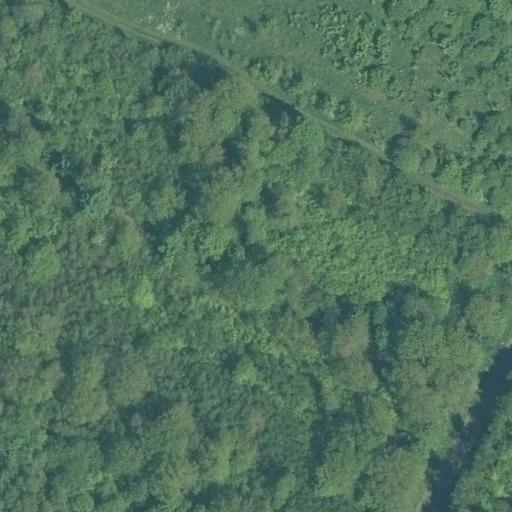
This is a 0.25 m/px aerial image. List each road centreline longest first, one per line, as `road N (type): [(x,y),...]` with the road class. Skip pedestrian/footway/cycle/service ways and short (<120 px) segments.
road 1 (track): [(511,429),(0,152)]
road 2 (track): [(511,231),(69,0)]
road 3 (track): [(0,423),(169,511)]
road 4 (tertiary): [(424,511),(511,354)]
